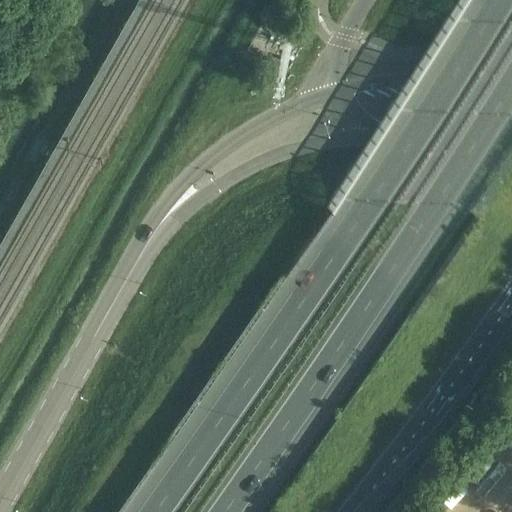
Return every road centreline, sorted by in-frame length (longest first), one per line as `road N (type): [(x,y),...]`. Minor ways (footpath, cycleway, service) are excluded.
road 1 (trunk): [(500,0),(373,199),(154,511)]
road 2 (trunk): [(222,511),(511,83)]
road 3 (tertiary): [(154,232),(0,511)]
road 4 (trunk): [(345,511),(511,289)]
road 5 (tertiary): [(154,232),(252,167),(322,142),(374,135)]
road 6 (tertiary): [(331,92),(221,150),(169,199),(154,232)]
road 7 (tertiary): [(511,84),(391,81),(331,92)]
road 8 (tertiary): [(374,135),(511,141)]
